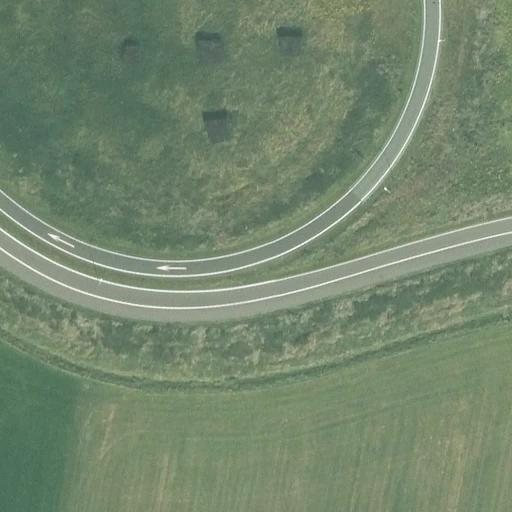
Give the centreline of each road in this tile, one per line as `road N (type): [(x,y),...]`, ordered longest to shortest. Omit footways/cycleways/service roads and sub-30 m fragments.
road 1 (primary): [(432,0),(423,96),(401,145),(371,187),(301,244),(215,269),(146,270),(82,254),(0,197)]
road 2 (motorway): [(0,238),(90,288),(207,304),(270,296),(511,231)]
